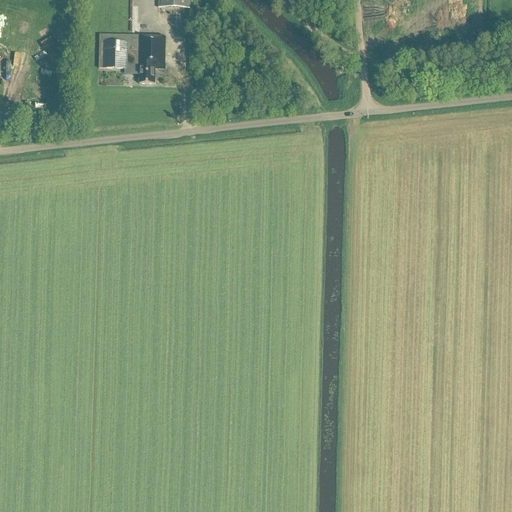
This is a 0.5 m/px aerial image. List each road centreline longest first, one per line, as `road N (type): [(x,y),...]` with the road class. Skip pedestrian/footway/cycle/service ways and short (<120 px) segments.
road 1 (unclassified): [(0,154),(364,112)]
road 2 (unclassified): [(364,112),(511,95)]
road 3 (unknown): [(190,132),(182,53),(145,0)]
